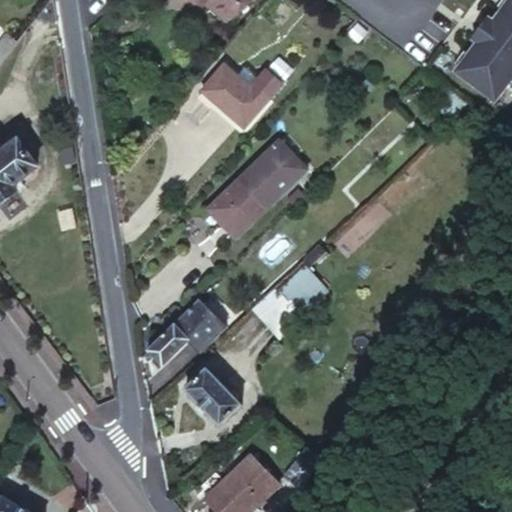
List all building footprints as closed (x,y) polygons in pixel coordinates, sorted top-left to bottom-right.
[(239,0),(195,0),(199,3),(202,0),(207,0),(226,16),(239,0)] [(221,22),(226,16),(207,0),(202,0),(199,3),(221,22)] [(511,0),(502,13),(511,20),(511,0)] [(495,22),(490,18),(481,29),(511,51),(511,20),(502,13),(495,22)] [(511,51),(481,29),(473,40),(479,43),(472,52),(511,82),(511,80),(511,51)] [(0,44),(8,50),(13,43),(4,36),(0,40),(0,44)] [(511,82),(472,52),(457,72),(496,102),(511,82)] [(249,89),(222,66),(200,91),(243,129),(266,104),(249,89)] [(264,71),(249,89),(266,104),(281,86),(264,71)] [(305,167),(276,139),(206,210),(235,239),(305,167)] [(40,168),(23,142),(4,156),(0,151),(0,207),(17,195),(13,188),(40,168)] [(326,246),(326,248),(331,251),(335,248),(330,243),(326,246)] [(311,253),(303,260),(307,264),(315,257),(311,253)] [(316,258),(315,257),(307,264),(312,269),(319,262),(316,258)] [(314,302),(291,278),(278,290),(302,314),(314,302)] [(301,315),(302,314),(278,290),(255,312),(278,337),(301,315)] [(214,314),(199,298),(185,312),(149,348),(147,350),(164,366),(190,339),(214,314)] [(226,325),(214,314),(190,339),(201,349),(226,325)] [(249,399),(213,362),(183,389),(218,426),(249,399)] [(241,511),(280,464),(250,440),(209,489),(236,511),(241,511)] [(27,511),(1,496),(0,498),(0,511),(27,511)]
